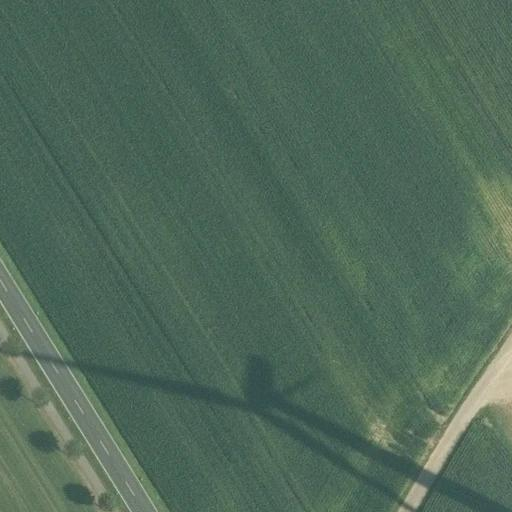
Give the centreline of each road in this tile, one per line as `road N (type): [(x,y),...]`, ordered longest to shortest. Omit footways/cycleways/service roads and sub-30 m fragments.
road 1 (secondary): [(145,511),(0,276)]
road 2 (track): [(408,511),(511,349)]
